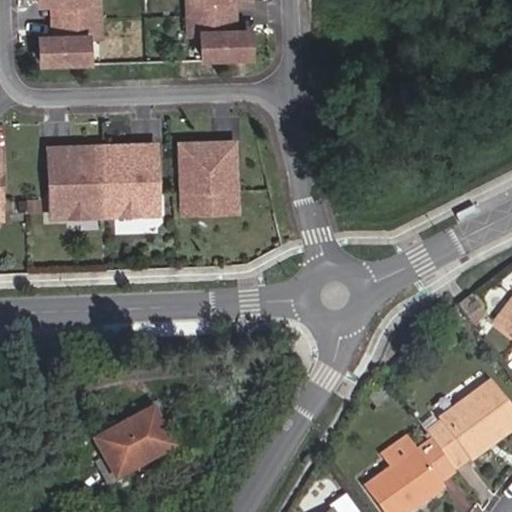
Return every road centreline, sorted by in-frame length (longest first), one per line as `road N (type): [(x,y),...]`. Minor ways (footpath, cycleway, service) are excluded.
road 1 (unclassified): [(0,314),(306,298)]
road 2 (residential): [(34,97),(285,90)]
road 3 (residential): [(338,323),(335,359),(244,511)]
road 4 (residential): [(327,268),(285,90)]
road 5 (unclassified): [(361,288),(511,213)]
